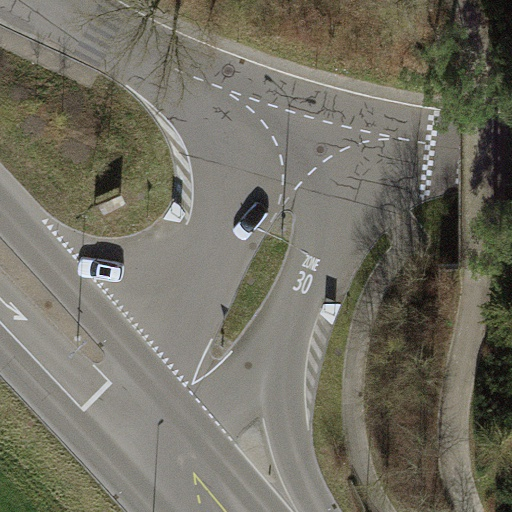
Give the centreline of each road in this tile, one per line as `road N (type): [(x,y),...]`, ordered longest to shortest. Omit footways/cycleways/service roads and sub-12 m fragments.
road 1 (residential): [(312,144),(251,294),(161,428)]
road 2 (residential): [(312,144),(227,87),(53,0)]
road 3 (secondary): [(161,428),(0,259)]
road 4 (residential): [(511,149),(312,144)]
